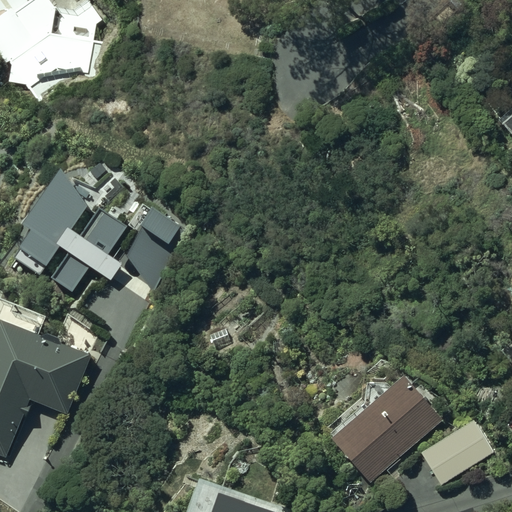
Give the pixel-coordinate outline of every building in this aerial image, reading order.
[(0,0),(0,54),(5,61),(8,58),(11,62),(9,81),(25,83),(38,100),(68,78),(88,75),(97,23),(104,20),(90,0),(83,0),(72,8),(54,4),(50,0),(0,0)] [(511,111),(501,121),(511,133),(511,139),(509,142),(511,145),(511,111)] [(30,226),(10,255),(40,276),(44,270),(71,289),(88,265),(109,279),(120,264),(103,253),(124,222),(140,233),(128,250),(154,292),(191,228),(140,199),(128,220),(100,205),(96,213),(85,207),(59,163),(20,219),(30,226)] [(0,453),(5,455),(30,397),(68,413),(93,354),(39,331),(45,317),(0,298),(0,453)] [(402,372),(330,432),(369,480),(442,420),(402,372)] [(511,431),(511,413),(510,411),(500,422),(511,431)] [(474,420),(422,449),(446,490),(497,460),(474,420)] [(274,511),(216,491),(210,511),(274,511)]
